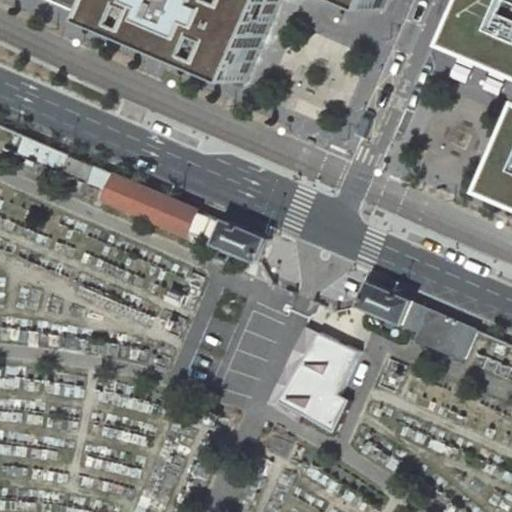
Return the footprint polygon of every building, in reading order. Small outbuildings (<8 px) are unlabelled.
[(54,0),(109,23),(118,0),(54,0)] [(118,0),(109,23),(185,56),(247,82),(282,0),(118,0)] [(359,0),(382,10),(385,0),(359,0)] [(511,0),(485,0),(465,46),(511,66),(511,0)] [(22,154),(91,183),(98,166),(29,136),(22,154)] [(116,173),(98,166),(91,183),(108,191),(116,173)] [(511,168),(503,189),(511,193),(511,168)] [(202,210),(119,175),(116,173),(108,191),(112,192),(109,200),(191,235),(193,231),(201,212),(202,210)] [(201,212),(193,231),(220,242),(228,223),(201,212)] [(273,239),(229,220),(228,223),(220,242),(219,244),(224,246),(239,253),(263,263),(273,239)] [(417,301),(374,279),(365,305),(407,325),(417,302),(417,301)] [(480,329),(417,302),(407,325),(424,332),(421,339),(467,359),(480,329)] [(278,408),(341,436),(378,354),(315,326),(301,356),(278,408)]
